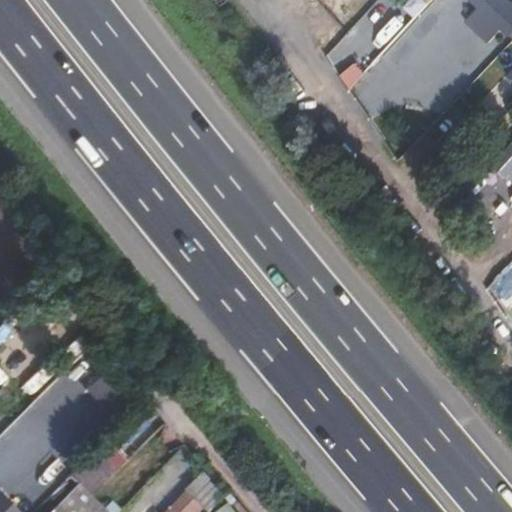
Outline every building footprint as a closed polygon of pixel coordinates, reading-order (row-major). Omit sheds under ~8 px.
[(511,41),(511,4),(507,0),(468,0),(477,9),(463,23),(490,44),(498,33),(509,44),(511,41)] [(486,109),(511,86),(511,46),(465,85),(486,109)] [(100,377),(86,389),(97,401),(111,389),(100,377)] [(72,477),(92,495),(116,469),(96,451),(72,477)] [(212,483),(206,477),(172,511),(197,511),(215,495),(207,488),(212,483)] [(0,511),(19,511),(0,492),(0,511)] [(240,511),(234,502),(216,511),(240,511)]
